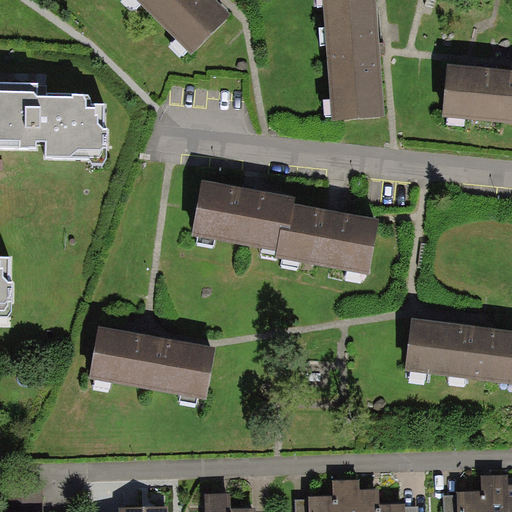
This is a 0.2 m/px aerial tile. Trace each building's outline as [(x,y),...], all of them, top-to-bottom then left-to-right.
[(234,17),(217,0),(138,0),(194,57),(234,17)] [(323,0),(332,119),(382,115),(373,0),(323,0)] [(511,72),(448,67),(443,116),(511,122),(511,72)] [(0,149),(36,150),(36,144),(44,144),(44,159),(71,160),(89,160),(94,166),(103,166),(107,160),(107,151),(108,132),(104,132),(104,108),(91,108),(91,103),(89,98),(72,97),(72,100),(39,100),(39,86),(0,85),(0,149)] [(194,240),(278,256),(282,236),(291,238),(296,211),(297,206),(204,189),(194,240)] [(379,226),(296,211),(291,238),(282,236),(278,256),(277,263),(369,280),(379,226)] [(0,323),(8,323),(13,317),(13,292),(10,292),(10,265),(0,265),(0,323)] [(414,317),(407,373),(511,385),(511,329),(480,325),(414,317)] [(96,337),(88,388),(206,407),(214,356),(96,337)] [(508,511),(508,492),(507,477),(482,479),(483,496),(459,497),(459,511),(508,511)] [(295,511),(353,511),(352,483),(333,484),(333,498),(295,499),(295,511)] [(362,483),(352,483),(353,511),(403,511),(403,507),(380,508),(380,491),(362,492),(362,483)] [(228,498),(203,499),(203,511),(256,511),(228,511),(228,498)]
